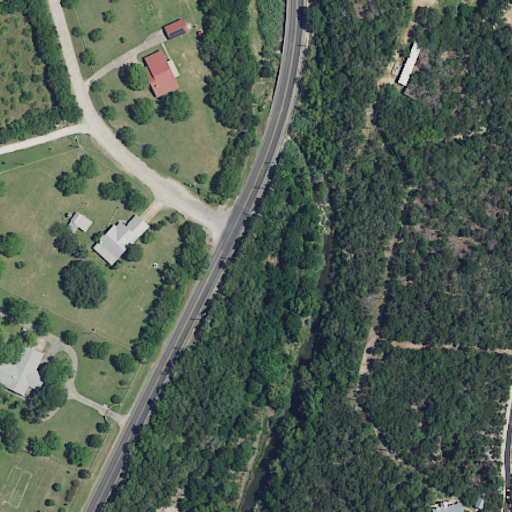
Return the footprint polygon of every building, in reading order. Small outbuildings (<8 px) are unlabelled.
[(397,83),(405,86),(421,43),(413,40),(397,83)] [(164,47),(150,54),(160,76),(154,79),(161,93),(182,83),(164,47)] [(84,234),(91,221),(75,212),(67,225),(84,234)] [(139,212),(129,222),(121,218),(97,244),(115,261),(151,223),(139,212)] [(14,335),(0,365),(0,380),(37,397),(56,354),(14,335)] [(461,511),(460,503),(445,506),(445,504),(430,507),(431,511),(461,511)]
